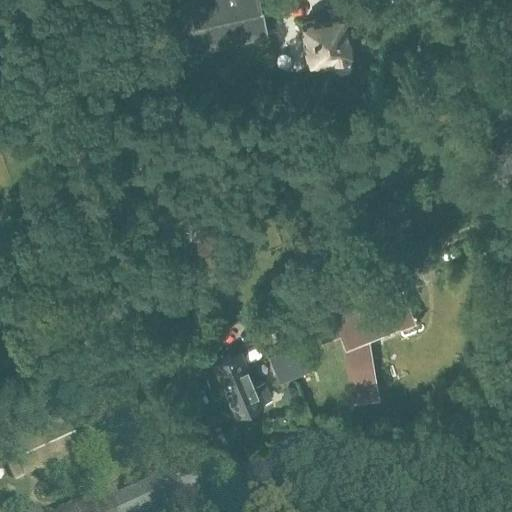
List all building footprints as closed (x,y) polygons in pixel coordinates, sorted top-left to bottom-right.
[(173,0),(178,25),(166,28),(171,54),(267,34),(261,9),(255,10),(253,0),(173,0)] [(338,16),(335,13),(329,14),(328,18),(300,24),(304,41),(302,41),(306,62),(329,56),(332,68),(337,71),(345,69),(349,64),(347,53),(349,52),(349,48),(352,46),(350,37),(346,36),(345,31),(344,32),(341,16),(338,16)] [(0,318),(30,307),(18,279),(0,285),(0,318)] [(284,347),(296,376),(312,369),(302,344),(337,331),(343,346),(353,402),(375,398),(364,335),(397,322),(397,323),(412,317),(401,290),(387,296),(389,301),(377,306),(351,316),(349,311),(314,325),(317,333),(301,340),(284,347)] [(294,377),(296,376),(284,347),(266,354),(279,383),(294,377)] [(216,361),(213,362),(215,365),(218,373),(231,403),(236,415),(261,404),(261,402),(272,397),(264,379),(253,384),(246,367),(239,351),(216,361)] [(118,391),(160,390),(159,365),(118,366),(118,391)] [(68,422),(10,447),(23,479),(82,453),(68,422)] [(357,461),(367,457),(357,433),(331,444),(340,466),(356,459),(357,461)] [(317,439),(290,451),(306,487),(333,474),(317,439)] [(168,511),(205,495),(191,465),(106,503),(103,496),(68,511),(168,511)]
